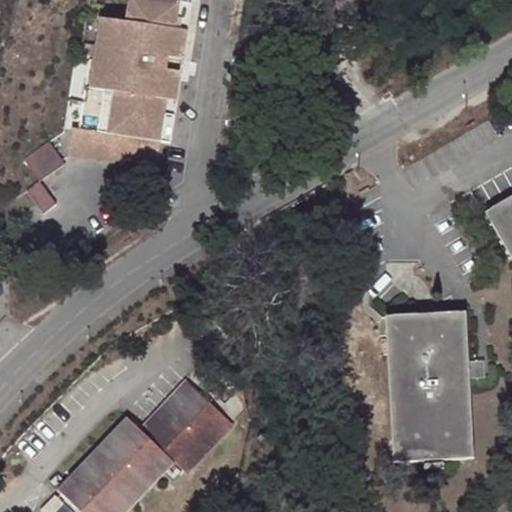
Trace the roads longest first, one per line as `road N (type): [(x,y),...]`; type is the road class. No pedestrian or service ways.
road 1 (residential): [(511,51),(213,217)]
road 2 (residential): [(213,217),(46,341),(0,386)]
road 3 (residential): [(213,217),(197,165),(211,0)]
road 4 (track): [(364,133),(350,96),(344,0)]
